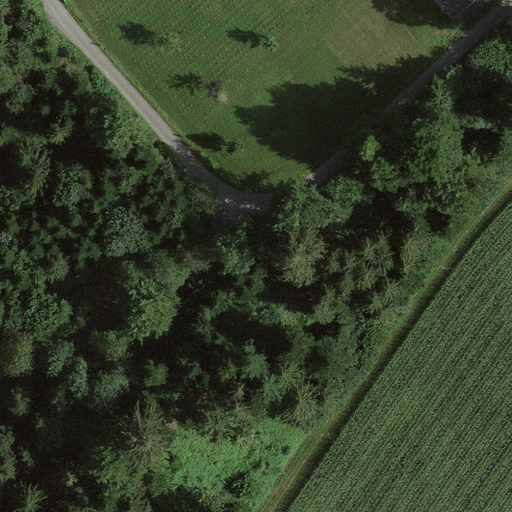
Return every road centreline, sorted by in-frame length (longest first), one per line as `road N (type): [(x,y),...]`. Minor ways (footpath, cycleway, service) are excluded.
road 1 (track): [(230,191),(28,511)]
road 2 (track): [(230,191),(338,132),(485,0)]
road 3 (track): [(48,0),(166,134),(230,191)]
